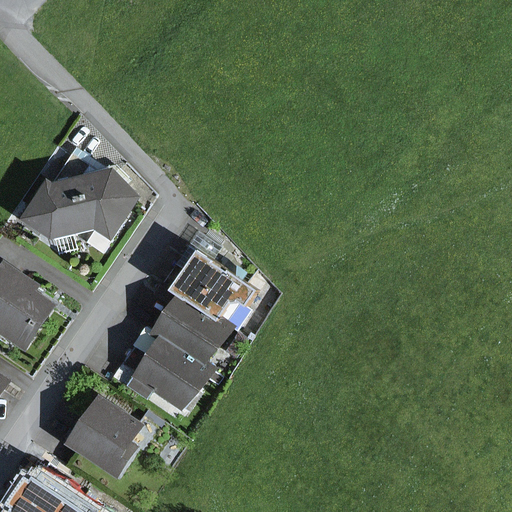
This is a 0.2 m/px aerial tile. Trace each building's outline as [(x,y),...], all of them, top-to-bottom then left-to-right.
[(122,165),(77,177),(89,231),(102,227),(120,239),(150,194),(122,165)] [(89,231),(77,177),(62,182),(56,177),(29,218),(58,238),(89,231)] [(254,290),(197,252),(172,291),(179,297),(229,327),(237,334),(251,312),(242,307),(254,290)] [(2,266),(0,268),(0,333),(22,348),(49,309),(27,295),(33,286),(2,266)] [(179,297),(155,337),(160,340),(206,368),(229,327),(179,297)] [(206,368),(160,340),(129,392),(148,403),(155,391),(182,408),(206,368)] [(141,344),(120,375),(130,382),(151,351),(141,344)] [(0,375),(0,396),(9,381),(0,375)] [(102,401),(73,446),(120,475),(138,447),(130,442),(141,425),(102,401)] [(83,511),(28,474),(4,509),(8,511),(83,511)]
